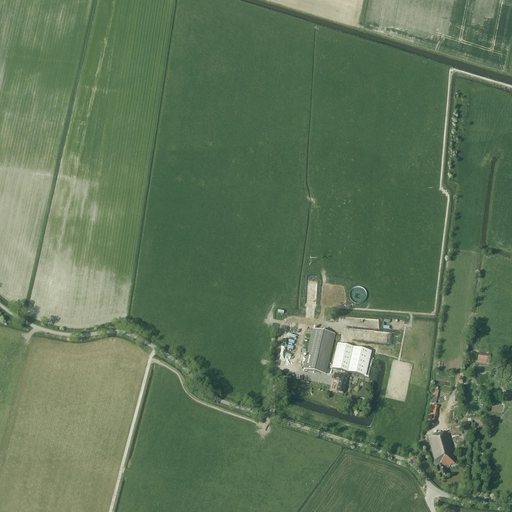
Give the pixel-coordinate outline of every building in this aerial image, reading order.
[(361,302),(367,292),(356,287),(351,297),(361,302)] [(302,370),(325,375),(334,335),(312,329),(302,370)] [(368,351),(337,344),(332,369),(362,376),(368,351)] [(491,355),(478,354),(477,362),(489,363),(491,355)] [(339,382),(336,393),(343,394),(348,376),(341,374),(341,375),(334,374),(333,380),(333,381),(337,382),(337,381),(339,382)] [(362,394),(361,398),(365,399),(369,384),(365,383),(364,387),(361,387),(359,393),(362,394)] [(453,454),(446,432),(427,437),(434,461),(435,466),(437,465),(441,478),(447,476),(445,467),(454,464),(451,455),(453,454)]
